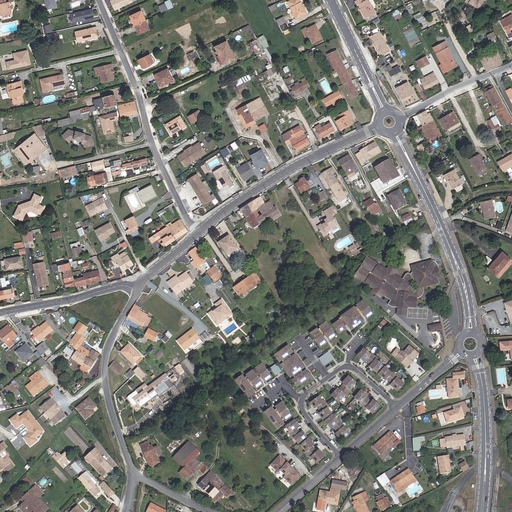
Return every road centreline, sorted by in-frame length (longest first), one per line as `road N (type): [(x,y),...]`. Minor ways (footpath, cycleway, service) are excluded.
road 1 (residential): [(99,0),(195,233)]
road 2 (residential): [(378,126),(315,155),(195,233)]
road 3 (residential): [(140,284),(109,347),(106,378),(134,476)]
road 4 (residential): [(469,314),(460,272),(394,132)]
road 5 (residential): [(397,406),(349,366),(304,394),(305,414),(340,458)]
road 6 (residential): [(481,511),(485,429),(474,354)]
road 7 (residential): [(140,284),(0,313)]
road 8 (residential): [(385,111),(331,0)]
road 9 (residential): [(399,117),(511,66)]
